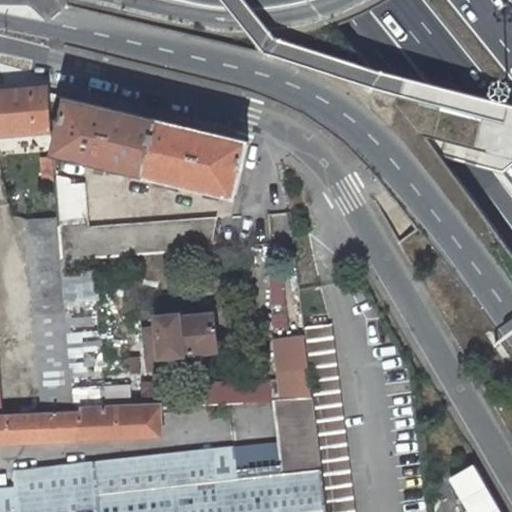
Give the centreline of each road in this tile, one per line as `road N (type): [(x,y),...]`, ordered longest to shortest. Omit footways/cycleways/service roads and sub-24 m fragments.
road 1 (residential): [(0,44),(250,116),(310,150),(375,242),(511,482)]
road 2 (trunk): [(28,17),(310,91),(359,124),(511,314)]
road 3 (trunk): [(357,0),(362,17),(511,207)]
road 4 (trunk): [(387,0),(511,150)]
